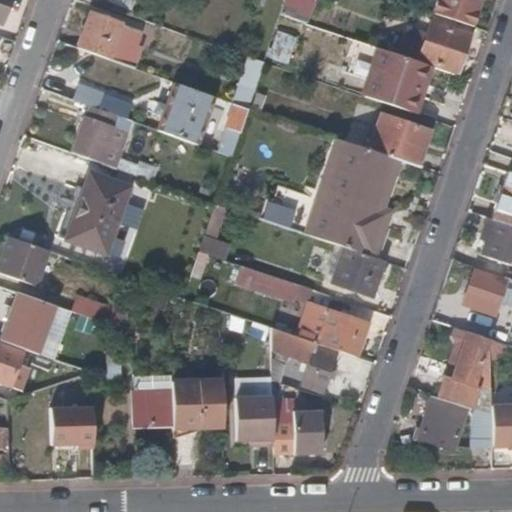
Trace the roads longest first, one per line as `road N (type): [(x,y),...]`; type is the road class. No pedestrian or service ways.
road 1 (residential): [(358,494),(511,29)]
road 2 (residential): [(0,505),(358,494)]
road 3 (residential): [(0,149),(53,0)]
road 4 (residential): [(358,494),(511,493)]
